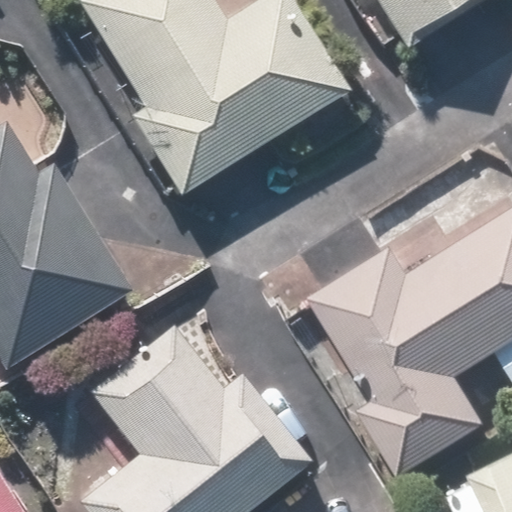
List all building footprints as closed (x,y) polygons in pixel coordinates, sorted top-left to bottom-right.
[(79,0),(66,9),(131,112),(118,121),(170,203),(338,97),(276,0),(241,0),(213,18),(201,0),(79,0)] [(366,0),(396,49),(476,0),(366,0)] [(0,360),(120,289),(45,164),(24,176),(0,136),(0,360)] [(450,378),(491,355),(510,387),(511,385),(511,208),(399,275),(384,250),(304,297),(360,393),(347,401),(393,478),(479,427),(450,378)] [(231,382),(218,392),(166,324),(78,392),(130,460),(62,511),(235,511),(296,466),(231,382)] [(511,511),(511,447),(431,486),(443,511),(511,511)]
